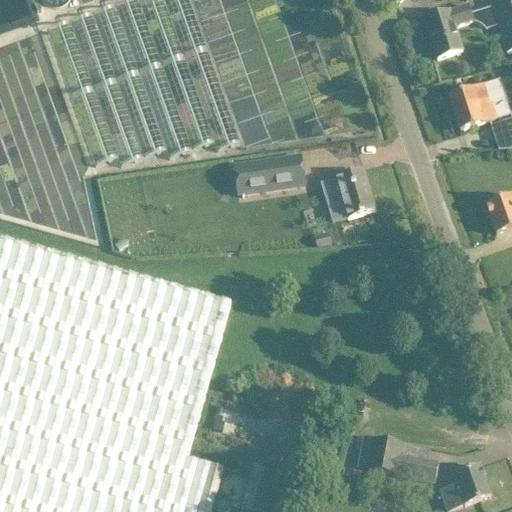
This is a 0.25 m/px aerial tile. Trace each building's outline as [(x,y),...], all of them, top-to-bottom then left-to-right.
[(511,54),(511,0),(488,0),(491,8),(471,15),(469,9),(450,15),(450,14),(443,16),(424,23),(437,63),(456,56),(462,55),(455,31),(474,24),(477,25),(481,27),(485,31),(498,27),(507,56),(511,54)] [(61,28),(87,168),(206,146),(203,130),(192,132),(190,121),(176,123),(173,105),(175,104),(169,70),(110,81),(107,68),(94,70),(85,24),(61,28)] [(484,88),(449,99),(460,134),(499,122),(493,101),(500,98),(496,85),(484,89),(484,88)] [(301,160),(234,169),(238,197),(305,188),(301,160)] [(336,182),(321,186),(325,201),(340,196),(348,222),(356,219),(375,214),(364,174),(344,179),(336,182)] [(511,198),(486,207),(496,238),(511,232),(511,198)] [(328,235),(314,239),(317,250),(331,246),(328,235)] [(186,460),(230,305),(0,239),(0,511),(212,511),(224,471),(186,460)] [(439,465),(400,457),(402,448),(372,442),(366,472),(435,486),(439,465)] [(249,485),(257,487),(264,464),(256,462),(249,485)] [(237,471),(237,470),(237,469),(236,467),(235,466),(234,466),(233,465),(232,465),(231,465),(229,466),(228,466),(227,468),(227,469),(227,470),(227,471),(227,472),(228,474),(229,474),(231,475),(232,475),(233,475),(234,474),(235,474),(236,473),(237,471)] [(454,479),(457,489),(442,494),(448,511),(455,511),(491,500),(480,470),(454,479)] [(229,511),(230,511),(230,509),(230,507),(229,505),(228,504),(226,503),(225,502),(223,502),(221,502),(219,503),(218,504),(217,506),(216,508),(216,509),(216,511),(229,511)]
